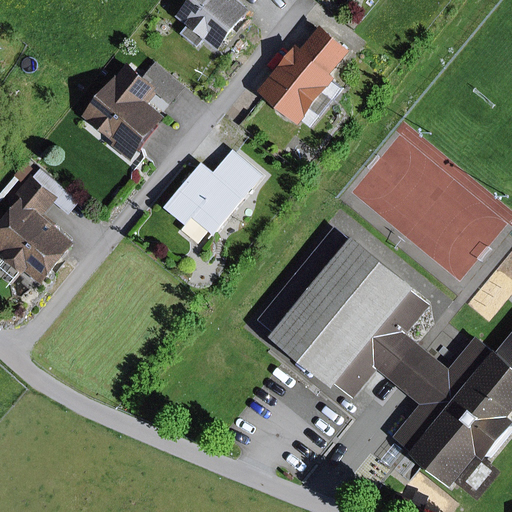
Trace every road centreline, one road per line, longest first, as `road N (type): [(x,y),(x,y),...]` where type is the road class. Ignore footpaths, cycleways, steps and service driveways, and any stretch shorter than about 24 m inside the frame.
road 1 (residential): [(11,358),(305,6)]
road 2 (residential): [(11,358),(98,418),(330,511)]
